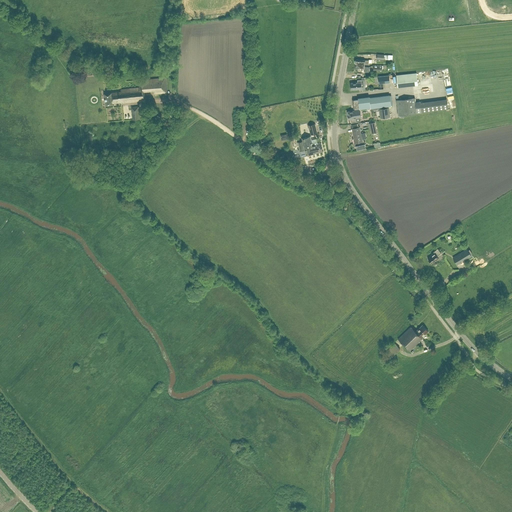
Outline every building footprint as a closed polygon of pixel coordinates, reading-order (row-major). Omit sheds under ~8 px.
[(369,59),(367,59),(367,60),(356,59),(356,60),(355,60),(355,62),(355,63),(355,64),(356,64),(355,68),(364,68),(364,71),(368,72),(369,67),(364,66),(364,64),(369,64),(369,63),(372,63),(372,60),(369,59)] [(398,87),(418,85),(416,72),(396,74),(398,87)] [(120,103),(131,101),(145,100),(144,91),(154,90),(154,94),(167,92),(166,78),(139,80),(140,87),(121,89),(121,91),(104,93),(105,105),(112,104),(112,103),(120,102),(120,103)] [(358,82),(351,82),(351,89),(361,89),(361,90),(365,89),(364,79),(357,80),(358,82)] [(425,92),(432,92),(431,81),(424,82),(424,84),(425,84),(425,92)] [(353,99),(354,108),(360,108),(360,107),(370,106),(370,108),(371,111),(379,111),(380,118),(390,116),(389,107),(388,107),(388,106),(391,106),(390,96),(353,99)] [(447,99),(420,102),(420,101),(415,102),(414,98),(396,100),(398,115),(416,113),(448,109),(447,99)] [(140,119),(139,106),(132,106),(133,119),(140,119)] [(347,114),(348,119),(350,118),(351,123),(356,122),(355,117),(361,116),(360,109),(347,111),(348,114),(347,114)] [(377,132),(375,121),(369,123),(371,133),(377,132)] [(354,143),(362,142),(360,131),(361,130),(361,129),(360,129),(359,127),(352,128),(354,143)] [(322,151),(320,142),(313,144),(310,136),(302,138),(302,141),(298,142),(299,146),(295,147),(296,152),(300,151),(305,150),(306,155),(322,151)] [(467,248),(452,257),(457,265),(461,262),(460,261),(464,259),(464,260),(471,256),(467,248)] [(439,258),(438,258),(437,256),(441,253),(438,249),(433,252),(434,253),(431,255),(431,256),(428,258),(431,263),(436,260),(439,258)] [(422,338),(421,337),(428,331),(422,325),(415,331),(411,326),(398,339),(409,351),(422,338)] [(389,357),(400,348),(394,342),(384,352),(389,357)]
